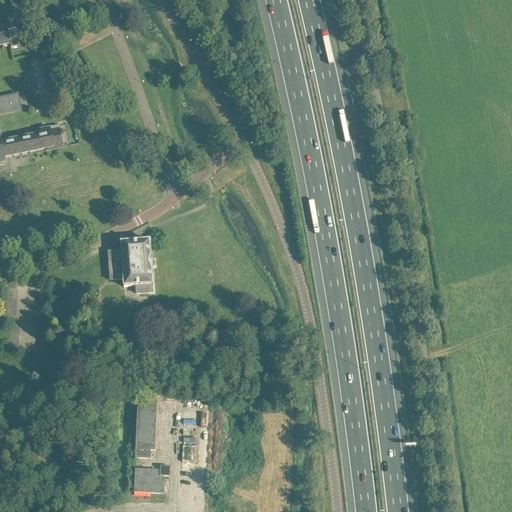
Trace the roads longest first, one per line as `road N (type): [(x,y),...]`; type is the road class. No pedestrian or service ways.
road 1 (motorway): [(276,0),(314,169),(367,511)]
road 2 (motorway): [(398,511),(362,254),(309,0)]
road 3 (unclassified): [(446,511),(414,284),(357,0)]
road 4 (tertiary): [(337,511),(309,315),(241,139)]
road 5 (unclassified): [(175,198),(105,0)]
road 6 (unclassified): [(0,264),(107,235),(175,198)]
road 7 (tertiary): [(241,139),(161,0)]
